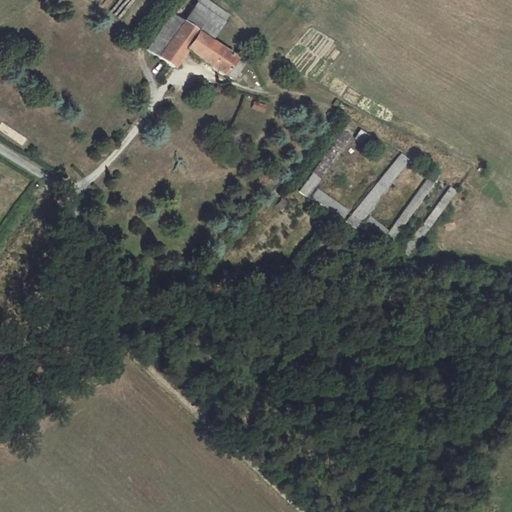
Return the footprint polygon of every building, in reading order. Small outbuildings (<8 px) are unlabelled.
[(204,0),(197,0),(193,5),(219,24),(226,15),(204,0)] [(170,15),(146,50),(172,68),(184,50),(221,76),(223,74),(232,80),(243,66),(207,41),(219,24),(193,5),(181,23),(170,15)] [(312,173),(299,191),(306,197),(350,137),(342,131),(311,172),(312,173)] [(400,154),(350,215),(358,222),(408,160),(400,154)] [(388,232),(383,238),(389,243),(437,178),(431,174),(388,232)] [(427,230),(455,191),(449,187),(421,225),(401,252),(406,256),(427,230)] [(346,211),(317,190),(311,198),(341,219),(346,211)] [(369,217),(364,223),(383,238),(388,232),(369,217)]
